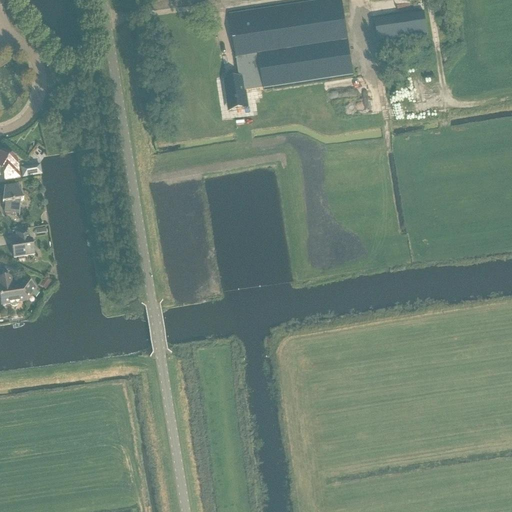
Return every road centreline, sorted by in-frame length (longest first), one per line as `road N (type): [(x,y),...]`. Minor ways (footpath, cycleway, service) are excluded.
road 1 (unclassified): [(185,511),(103,0)]
road 2 (residential): [(8,35),(30,52),(40,83),(25,120),(0,132)]
